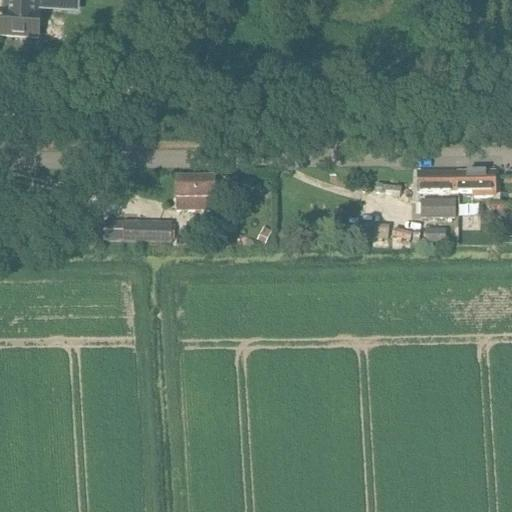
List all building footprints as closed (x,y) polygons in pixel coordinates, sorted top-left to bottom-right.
[(4,0),(4,13),(0,12),(0,18),(0,37),(38,40),(39,13),(78,16),(79,0),(4,0)] [(496,172),(457,173),(458,195),(473,195),(473,199),(495,199),(495,198),(496,198),(496,172)] [(418,173),(418,196),(458,195),(457,173),(418,173)] [(215,178),(177,178),(177,212),(215,212),(215,178)] [(376,187),(376,195),(401,196),(401,188),(376,187)] [(456,220),(456,217),(456,201),(450,201),(421,201),(422,221),(456,220)] [(103,243),(125,244),(147,244),(148,223),(125,223),(103,223),(103,243)] [(148,223),(147,244),(171,245),(171,223),(148,223)] [(389,227),(373,226),(373,236),(389,236),(389,227)] [(263,229),(257,243),(265,247),(272,233),(263,229)] [(392,239),(404,243),(410,244),(413,235),(395,230),(392,239)] [(446,230),(425,230),(425,244),(446,244),(446,230)] [(411,246),(411,247),(417,248),(418,245),(420,233),(413,232),(411,246)]
